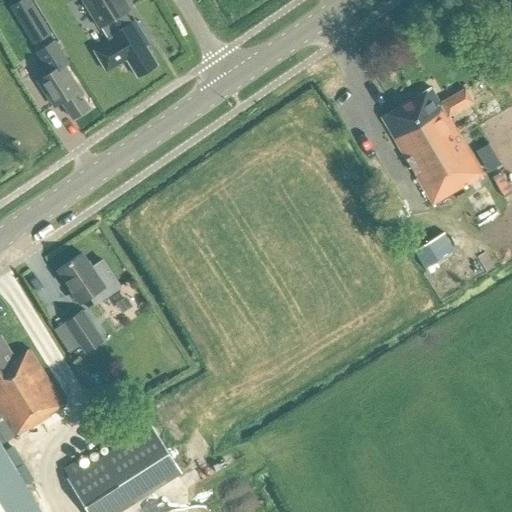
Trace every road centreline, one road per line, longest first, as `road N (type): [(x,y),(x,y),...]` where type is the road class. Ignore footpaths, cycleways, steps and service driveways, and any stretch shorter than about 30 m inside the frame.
road 1 (primary): [(0,235),(227,85)]
road 2 (primary): [(227,85),(351,0)]
